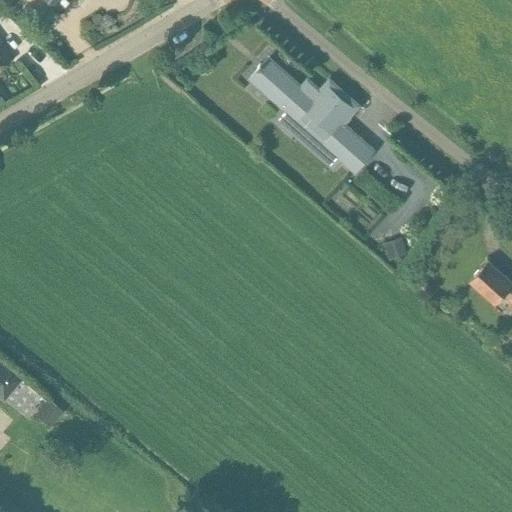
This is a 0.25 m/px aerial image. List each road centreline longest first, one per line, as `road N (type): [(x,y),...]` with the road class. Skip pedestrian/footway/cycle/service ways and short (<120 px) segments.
road 1 (residential): [(511,187),(477,170),(269,0)]
road 2 (unclassified): [(211,0),(0,125)]
